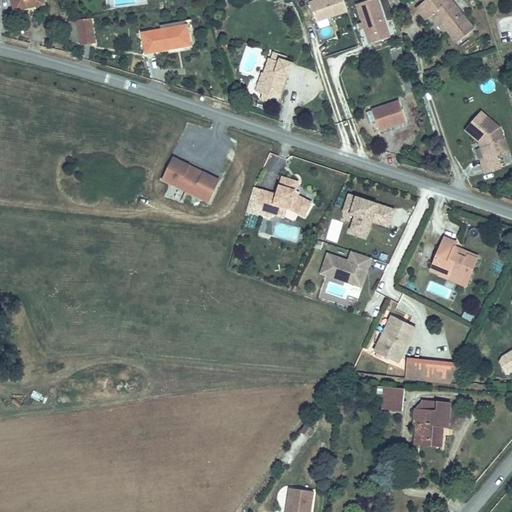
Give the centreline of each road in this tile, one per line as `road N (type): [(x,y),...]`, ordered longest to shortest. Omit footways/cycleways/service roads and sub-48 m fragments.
road 1 (residential): [(511,211),(0,47)]
road 2 (unknown): [(438,185),(400,285),(433,352)]
road 3 (unknown): [(451,511),(410,455),(415,399)]
